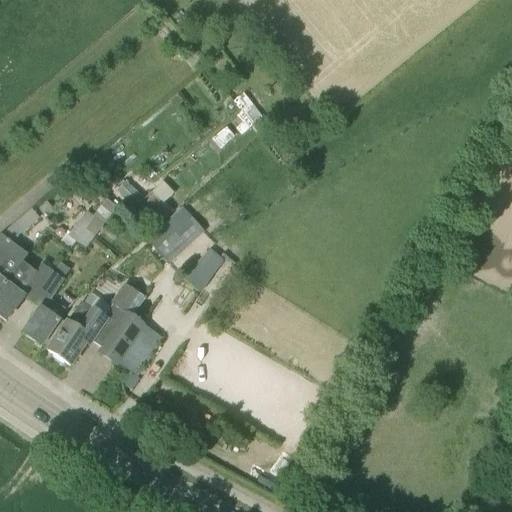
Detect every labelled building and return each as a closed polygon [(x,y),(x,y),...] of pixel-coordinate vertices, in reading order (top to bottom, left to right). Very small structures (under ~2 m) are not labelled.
[(243,94),(233,103),(242,114),(231,123),(241,135),(263,117),(243,94)] [(227,130),(212,141),(220,150),(234,140),(227,130)] [(100,189),(107,181),(99,173),(92,181),(100,189)] [(145,200),(126,181),(117,190),(155,229),(172,212),(152,192),(145,200)] [(42,217),(52,208),(46,201),(36,210),(42,217)] [(1,236),(9,242),(10,243),(11,243),(39,219),(31,210),(1,236)] [(77,223),(66,235),(75,242),(84,250),(94,237),(77,223)] [(193,241),(180,228),(157,251),(170,264),(193,241)] [(65,232),(62,229),(58,229),(55,232),(54,236),(57,239),(61,239),(64,236),(65,232)] [(0,291),(23,263),(28,256),(1,236),(0,236),(0,291)] [(192,270),(207,286),(228,266),(213,250),(192,270)] [(37,274),(23,263),(0,291),(0,318),(6,323),(24,299),(31,304),(52,274),(43,267),(37,274)] [(52,274),(31,304),(39,310),(22,334),(42,348),(67,312),(51,300),(64,282),(52,274)] [(144,325),(133,317),(145,298),(124,284),(110,305),(112,307),(104,319),(81,304),(48,352),(53,356),(53,359),(62,365),(65,364),(70,367),(86,345),(89,347),(92,342),(102,349),(99,354),(117,366),(144,325)]
